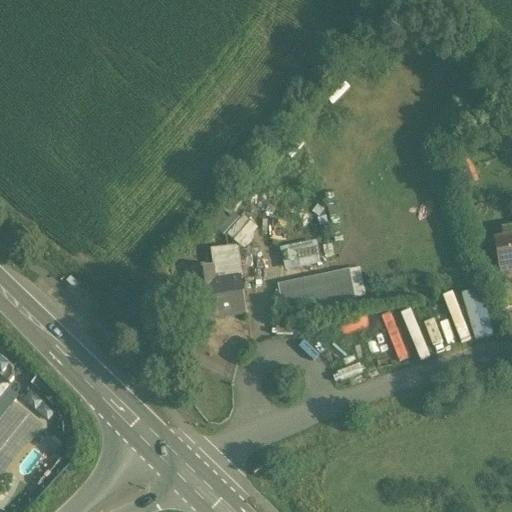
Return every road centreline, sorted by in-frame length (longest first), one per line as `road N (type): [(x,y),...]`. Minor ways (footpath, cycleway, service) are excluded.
road 1 (unclassified): [(179,467),(321,409),(511,348)]
road 2 (secondary): [(179,467),(0,287)]
